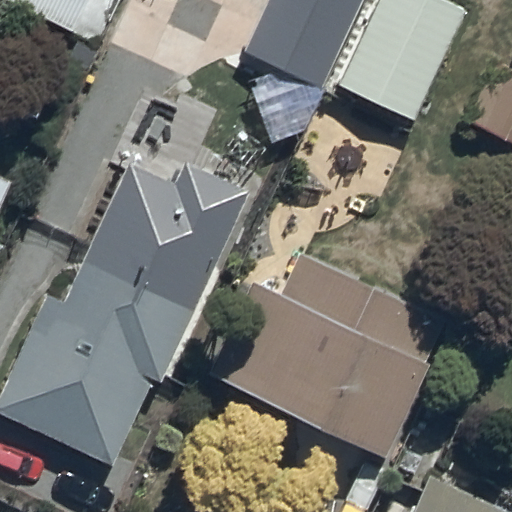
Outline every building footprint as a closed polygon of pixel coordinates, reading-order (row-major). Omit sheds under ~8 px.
[(0,0),(0,7),(92,49),(113,0),(0,0)] [(268,0),(239,61),(316,97),(362,0),(268,0)] [(463,19),(420,0),(377,0),(332,94),(411,133),(463,19)] [(511,82),(489,70),(460,126),(511,152),(511,82)] [(44,307),(0,397),(0,422),(110,475),(151,390),(160,395),(253,202),(184,168),(170,197),(124,174),(57,313),(44,307)] [(0,209),(8,193),(0,188),(0,209)] [(244,295),(201,384),(381,471),(426,379),(421,377),(442,333),(311,270),(288,316),(244,295)] [(480,511),(426,486),(413,511),(480,511)]
